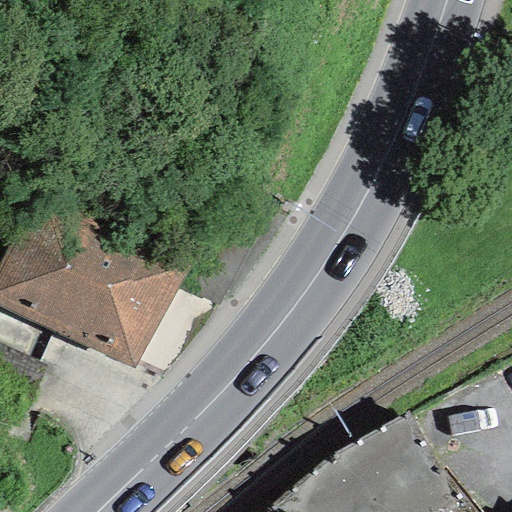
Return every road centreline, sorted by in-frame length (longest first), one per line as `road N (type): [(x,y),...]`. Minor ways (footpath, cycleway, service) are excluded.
road 1 (secondary): [(154,460),(317,276),(360,197),(442,0)]
road 2 (residential): [(154,460),(81,392),(0,341)]
